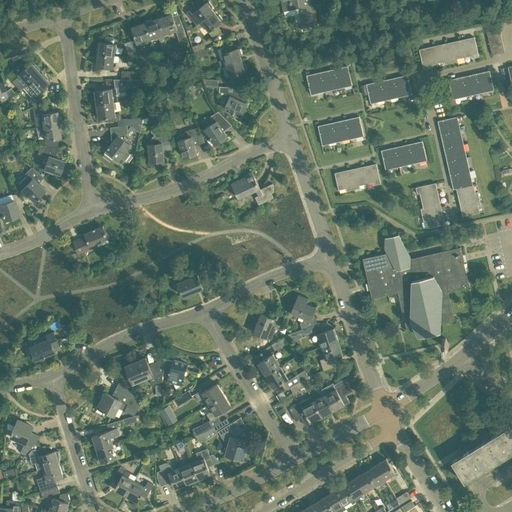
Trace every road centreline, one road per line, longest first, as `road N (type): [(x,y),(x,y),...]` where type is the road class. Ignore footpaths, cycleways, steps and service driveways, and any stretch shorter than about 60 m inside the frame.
road 1 (residential): [(91,211),(198,179),(290,137)]
road 2 (residential): [(91,211),(62,15)]
road 3 (residential): [(295,459),(204,310)]
road 4 (residential): [(204,310),(125,336),(52,375)]
road 5 (residential): [(384,410),(330,257)]
road 6 (residential): [(262,511),(394,432)]
road 7 (residential): [(290,137),(244,0)]
road 8 (residential): [(94,511),(52,375)]
road 9 (residential): [(330,257),(204,310)]
road 10 (residential): [(330,257),(290,137)]
road 11 (residential): [(184,511),(295,459)]
